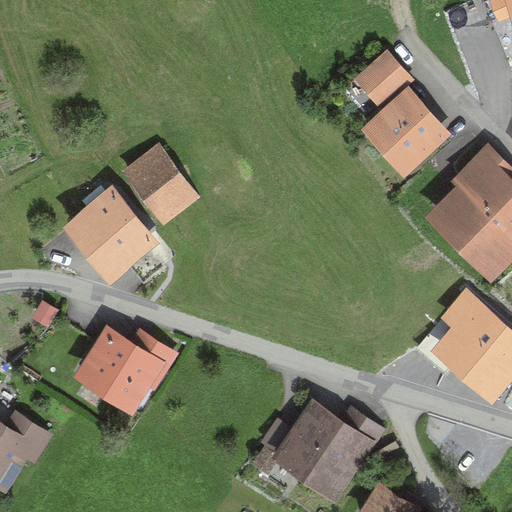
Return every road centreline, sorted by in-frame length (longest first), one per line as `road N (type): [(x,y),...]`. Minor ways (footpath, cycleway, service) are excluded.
road 1 (residential): [(0,275),(68,288),(395,389)]
road 2 (residential): [(395,389),(387,426),(406,459),(470,511)]
road 3 (residential): [(403,37),(511,143)]
road 4 (residential): [(395,389),(511,430)]
